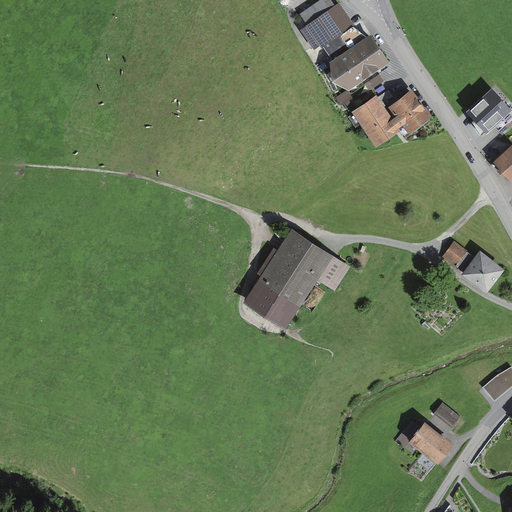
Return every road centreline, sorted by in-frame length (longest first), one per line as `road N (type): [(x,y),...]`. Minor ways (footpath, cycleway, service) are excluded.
road 1 (unclassified): [(511,225),(381,0)]
road 2 (residential): [(511,399),(430,511)]
